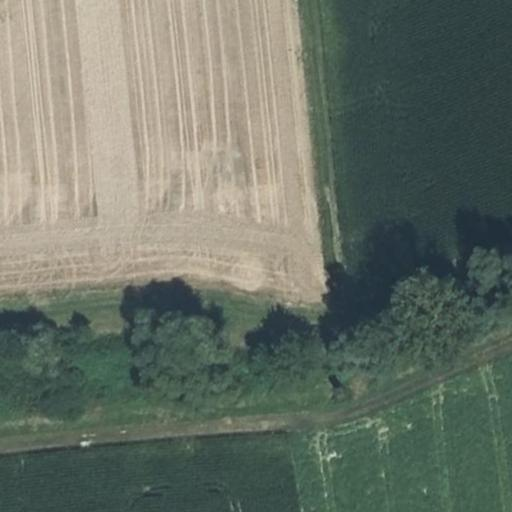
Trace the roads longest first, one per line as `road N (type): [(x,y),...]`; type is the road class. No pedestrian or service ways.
road 1 (track): [(0,302),(42,292),(173,292),(296,308),(336,290),(306,0)]
road 2 (track): [(511,347),(326,415),(0,449)]
